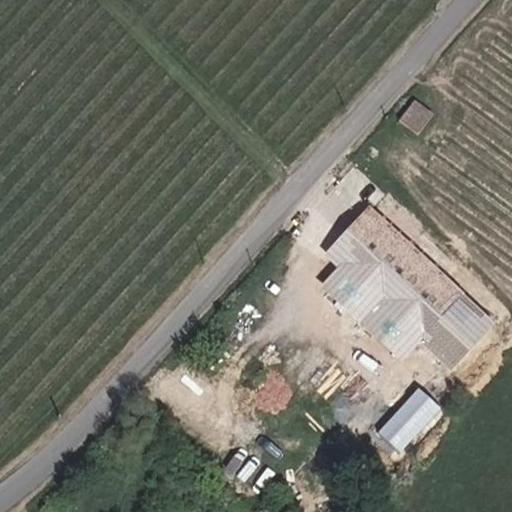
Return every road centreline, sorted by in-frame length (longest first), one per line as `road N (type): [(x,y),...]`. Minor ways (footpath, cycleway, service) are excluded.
road 1 (unclassified): [(0,501),(48,468),(209,297),(457,0)]
road 2 (track): [(109,0),(300,191)]
